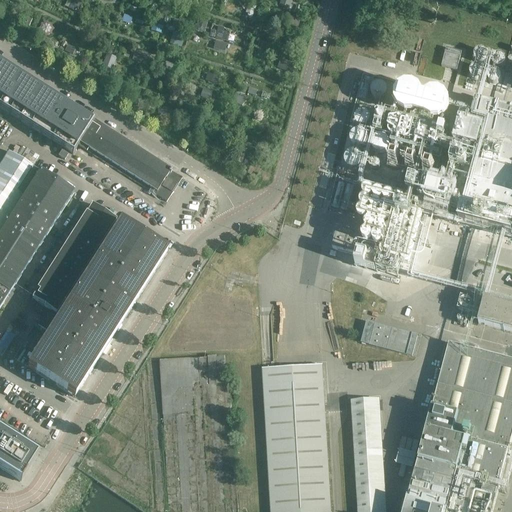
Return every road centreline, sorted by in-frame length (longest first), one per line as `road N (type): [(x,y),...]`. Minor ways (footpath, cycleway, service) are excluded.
road 1 (unclassified): [(14,507),(37,495),(196,244),(251,211)]
road 2 (unclassified): [(251,211),(0,47)]
road 3 (unclassified): [(251,211),(278,191),(328,0)]
